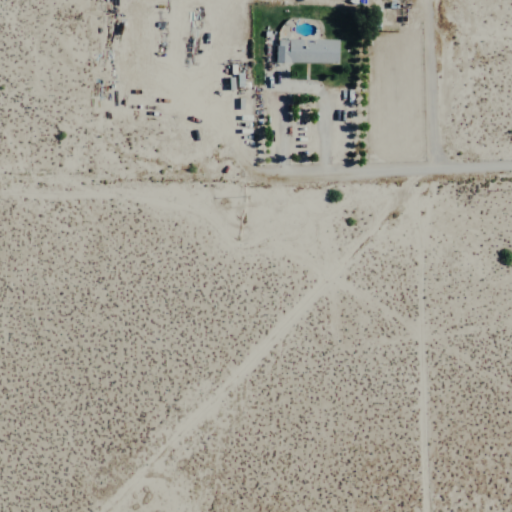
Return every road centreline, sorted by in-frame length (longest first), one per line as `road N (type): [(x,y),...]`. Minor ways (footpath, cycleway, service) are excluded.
road 1 (residential): [(284,180),(0,182)]
road 2 (residential): [(511,163),(284,180)]
road 3 (track): [(436,169),(428,0)]
